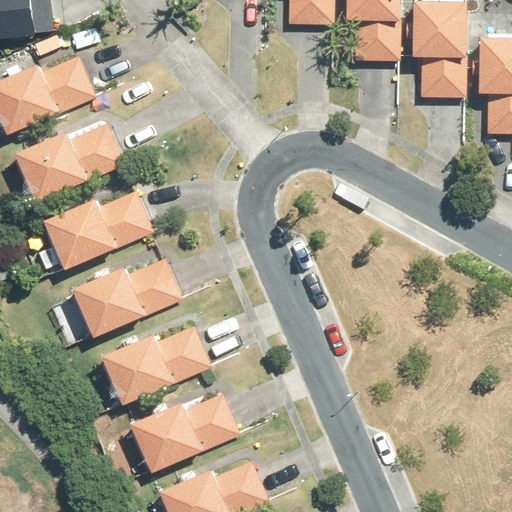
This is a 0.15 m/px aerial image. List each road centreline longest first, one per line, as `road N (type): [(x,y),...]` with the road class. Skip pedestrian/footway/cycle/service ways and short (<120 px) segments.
road 1 (residential): [(275,161),(255,213),(381,511)]
road 2 (residential): [(511,250),(316,146),(275,161)]
road 3 (residential): [(275,161),(136,0)]
